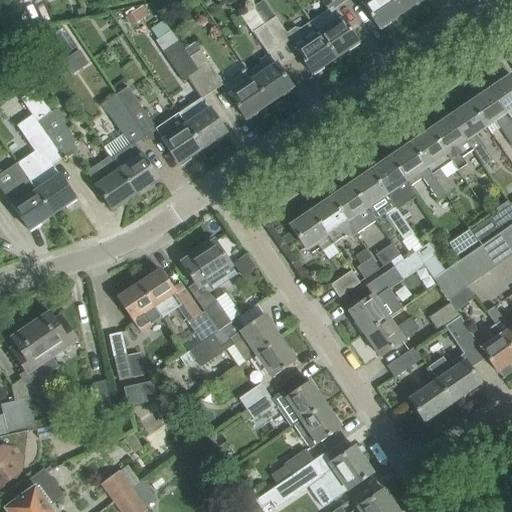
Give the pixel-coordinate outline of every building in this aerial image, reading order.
[(263,0),(252,8),(275,41),(286,34),(263,0)] [(311,24),(318,34),(335,59),(358,43),(342,18),(341,18),(335,9),(346,1),(345,0),(326,0),(332,9),(311,24)] [(358,0),(378,29),(402,13),(392,0),(358,0)] [(392,0),(402,13),(421,0),(392,0)] [(142,7),(126,16),(130,24),(147,15),(142,7)] [(268,54),(269,53),(280,46),(279,45),(278,46),(275,41),(252,8),(241,16),(268,54)] [(318,34),(311,24),(311,23),(298,32),(297,36),(293,35),(289,38),(288,37),(287,38),(287,40),(288,41),(289,40),(312,75),(335,59),(318,34)] [(171,31),(155,42),(163,54),(164,53),(179,43),(171,31)] [(164,53),(163,54),(183,83),(184,82),(187,80),(199,98),(201,97),(202,99),(212,92),(190,58),(184,50),(179,43),(164,53)] [(200,52),(190,58),(212,92),(222,85),(200,52)] [(271,57),(247,73),(252,79),(269,104),(292,88),(271,57)] [(245,70),(222,85),(245,120),(269,104),(252,79),(247,73),(245,70)] [(511,78),(510,76),(490,90),(511,122),(511,78)] [(141,131),(142,130),(152,123),(127,87),(116,95),(117,96),(141,131)] [(511,122),(490,90),(470,103),(485,126),(494,120),(511,146),(511,122)] [(131,138),(135,145),(146,137),(142,130),(141,131),(117,96),(102,106),(126,141),(131,138)] [(199,98),(177,113),(202,149),(225,133),(202,99),(201,97),(199,98)] [(470,103),(450,117),(470,146),(473,151),(483,166),(492,160),(486,150),(487,149),(475,133),(485,126),(470,103)] [(45,134),(62,158),(72,151),(69,147),(76,142),(67,129),(68,124),(59,110),(55,110),(37,122),(45,134)] [(162,140),(179,165),(202,149),(177,113),(154,129),(162,140)] [(473,151),(470,146),(450,117),(430,130),(457,171),(467,164),(463,158),(473,151)] [(430,130),(410,144),(430,173),(444,194),(454,188),(447,178),(457,171),(430,130)] [(35,141),(51,164),(52,165),(62,158),(45,134),(35,141)] [(444,194),(430,173),(410,144),(391,158),(410,186),(423,178),(437,199),(444,194)] [(135,145),(112,160),(136,195),(159,179),(142,154),(135,145)] [(370,171),(390,200),(396,209),(416,195),(410,186),(391,158),(370,171)] [(95,186),(112,210),(136,195),(112,160),(112,159),(106,163),(103,162),(97,166),(96,170),(97,172),(90,177),(96,186),(95,186)] [(28,180),(52,215),(76,199),(59,175),(58,175),(52,165),(51,164),(28,180)] [(29,231),(52,215),(28,180),(22,171),(0,186),(13,205),(12,206),(29,231)] [(381,206),(390,200),(370,171),(351,185),(366,208),(377,200),(381,206)] [(351,185),(331,199),(355,235),(375,221),(366,208),(351,185)] [(331,199),(311,212),(333,245),(345,236),(351,237),(355,235),(331,199)] [(396,209),(388,214),(396,226),(404,221),(396,209)] [(321,252),(333,245),(311,212),(290,226),(306,249),(306,248),(310,254),(319,249),(321,252)] [(498,212),(489,218),(496,229),(505,223),(498,212)] [(511,229),(510,226),(500,232),(511,249),(511,229)] [(505,261),(511,255),(511,249),(500,232),(491,239),(505,261)] [(496,267),(505,261),(491,239),(481,246),(496,267)] [(200,288),(207,283),(213,292),(237,275),(214,242),(182,263),(195,283),(187,288),(203,312),(217,332),(230,323),(215,301),(200,288)] [(375,256),(383,267),(399,256),(391,244),(375,256)] [(481,246),(472,252),(486,274),(496,267),(481,246)] [(433,278),(443,272),(447,269),(435,252),(424,260),(418,251),(415,253),(425,267),(433,278)] [(477,280),(486,274),(472,252),(462,259),(477,280)] [(403,282),(425,267),(415,253),(393,267),(403,282)] [(356,268),(364,280),(379,270),(371,258),(356,268)] [(462,259),(452,265),(467,287),(477,280),(462,259)] [(447,269),(443,272),(457,294),(467,287),(452,265),(447,269)] [(200,314),(180,285),(172,290),(159,270),(138,284),(154,307),(161,318),(177,307),(188,323),(200,314)] [(331,286),(339,297),(359,283),(351,272),(331,286)] [(448,300),(457,294),(443,272),(433,278),(448,300)] [(161,318),(154,307),(138,284),(117,298),(140,332),(161,318)] [(349,312),(364,334),(387,317),(372,296),(349,312)] [(458,316),(449,303),(428,317),(438,330),(458,316)] [(501,334),(511,350),(511,326),(509,329),(494,307),(486,313),(494,324),(501,334)] [(49,312),(30,325),(55,364),(56,369),(58,367),(52,358),(77,341),(63,321),(57,325),(49,312)] [(203,312),(200,314),(188,323),(202,342),(217,332),(203,312)] [(254,355),(255,355),(279,338),(263,315),(243,329),(236,319),(217,332),(202,342),(189,351),(200,367),(233,344),(244,361),(254,355)] [(394,328),(387,317),(364,334),(379,357),(420,329),(411,317),(394,328)] [(497,373),(498,372),(501,376),(504,377),(511,372),(511,369),(508,365),(511,362),(511,350),(501,334),(494,324),(490,327),(489,331),(494,339),(480,349),(484,355),(497,373)] [(42,379),(56,369),(55,364),(30,325),(11,338),(19,350),(13,354),(25,372),(19,376),(25,385),(39,375),(42,379)] [(455,368),(436,380),(452,403),(480,384),(468,366),(484,355),(480,349),(469,331),(457,339),(466,353),(451,363),(455,368)] [(295,361),(279,338),(255,355),(270,379),(295,361)] [(140,352),(113,358),(119,381),(145,375),(140,352)] [(386,367),(394,378),(416,363),(408,352),(386,367)] [(424,422),(452,403),(436,380),(408,399),(424,422)] [(97,411),(111,408),(105,381),(90,384),(97,411)] [(293,426),(299,422),(325,405),(309,381),(277,403),(293,426)] [(246,410),(268,395),(260,383),(237,399),(246,410)] [(154,400),(151,384),(125,390),(128,406),(154,400)] [(275,406),(268,395),(246,410),(253,421),(275,406)] [(28,397),(14,401),(21,433),(36,429),(28,397)] [(0,437),(21,433),(14,401),(0,403),(0,407),(1,414),(0,414),(0,437)] [(325,405),(299,422),(293,426),(309,450),(341,428),(325,405)] [(51,426),(36,429),(38,439),(53,435),(51,426)] [(0,489),(4,487),(4,483),(20,471),(24,459),(16,447),(0,443),(0,489)] [(317,480),(332,501),(361,481),(362,481),(365,479),(365,478),(372,473),(354,447),(329,464),(333,469),(317,480)] [(271,475),(278,485),(314,461),(305,449),(282,464),(284,466),(271,475)] [(314,461),(278,485),(254,502),(262,511),(270,511),(278,507),(276,503),(321,472),(314,461)] [(33,489),(6,509),(7,511),(51,511),(48,506),(61,496),(56,489),(57,485),(52,479),(48,478),(43,471),(27,484),(28,485),(29,483),(33,489)] [(101,485),(113,502),(131,489),(119,472),(101,485)] [(144,511),(147,510),(131,489),(113,502),(120,511),(144,511)] [(397,511),(398,511),(383,490),(355,509),(356,511),(397,511)]
